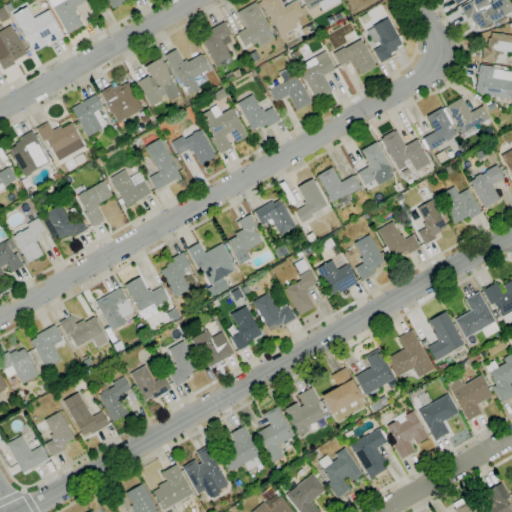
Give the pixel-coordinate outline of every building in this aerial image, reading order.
[(67,34),(47,0),(83,0),(84,1),(74,7),(76,10),(74,11),(82,25),(67,34)] [(112,9),(107,0),(126,0),(127,1),(114,8),(112,9)] [(280,36),(277,31),(275,32),(272,28),(275,26),(273,23),(272,24),(269,19),(270,19),(260,1),(261,0),(279,0),(283,7),(286,6),(286,5),(294,0),(295,1),(296,1),(303,13),(296,17),(299,21),(295,24),(297,27),(280,36)] [(322,11),(318,4),(307,10),(302,0),(339,0),(340,1),(322,11)] [(511,11),(479,30),(475,24),(474,25),(469,18),(466,20),(460,9),(472,1),(473,0),(506,0),(511,9),(511,11)] [(244,47),(237,33),(245,28),(236,13),(254,2),(270,30),(269,31),(274,39),(259,48),(255,41),(244,47)] [(8,12),(5,6),(10,3),(13,9),(8,12)] [(1,23),(0,21),(0,8),(2,7),(9,19),(1,23)] [(50,43),(47,37),(44,40),(46,44),(33,52),(26,40),(25,40),(24,37),(25,37),(19,27),(18,27),(12,15),(26,7),(32,19),(48,10),(59,30),(63,36),(50,43)] [(379,63),(372,50),(380,46),(378,41),(373,44),(366,31),(372,27),(372,26),(387,18),(401,44),(396,47),(397,49),(389,54),(391,57),(379,63)] [(222,68),(219,63),(215,65),(199,36),(224,22),(231,35),(227,37),(231,42),(224,46),(230,56),(229,56),(233,62),(222,68)] [(304,35),(300,29),(305,26),(306,27),(312,24),(315,29),(304,35)] [(3,70),(0,64),(0,30),(10,25),(25,52),(18,56),(19,57),(13,61),(14,64),(3,70)] [(505,64),(481,60),(483,47),(486,48),(487,38),(490,38),(490,33),(511,35),(511,53),(506,52),(505,64)] [(360,74),(356,67),(353,68),(349,60),(339,66),(332,53),(343,47),(344,48),(349,45),(349,44),(355,41),(355,42),(360,39),(362,43),(364,42),(365,45),(364,46),(375,66),(360,74)] [(190,95),(182,82),(180,84),(164,56),(178,48),(179,49),(176,51),(182,62),(186,60),(187,62),(200,54),(209,69),(192,79),(199,89),(190,95)] [(316,101),(304,79),(303,79),(302,78),(303,77),(301,73),(302,73),(298,66),(314,58),(313,57),(324,51),(327,57),(327,56),(334,69),(323,75),(331,91),(329,92),(330,94),(316,101)] [(151,107),(137,82),(147,76),(149,79),(151,77),(145,67),(160,59),(170,76),(171,75),(174,81),(173,82),(180,94),(168,100),(165,94),(160,97),(162,100),(151,107)] [(475,91),(479,65),(493,67),(493,68),(502,70),(502,71),(511,72),(511,98),(481,94),(475,91)] [(236,78),(232,73),(238,69),(242,74),(236,78)] [(228,83),(224,76),(230,72),(234,79),(228,83)] [(296,110),(288,95),(275,103),(268,90),(278,84),(279,85),(296,76),(311,102),(296,110)] [(117,123),(100,92),(111,86),(111,85),(115,83),(117,86),(120,84),(121,86),(127,83),(142,109),(117,123)] [(218,102),(213,95),(222,88),(227,96),(218,102)] [(87,138),(71,108),(95,95),(102,108),(97,110),(103,119),(104,120),(105,120),(105,121),(106,121),(106,122),(107,123),(107,125),(106,126),(101,129),(102,129),(87,138)] [(252,130),(237,103),(251,95),(260,109),(261,108),(264,112),(272,108),(279,120),(267,127),(266,125),(259,128),(258,127),(252,130)] [(465,138),(459,128),(457,129),(456,127),(457,126),(446,106),(461,97),(469,113),(482,106),(489,118),(478,124),(478,123),(473,126),(476,132),(465,138)] [(489,111),(487,105),(492,102),(495,109),(489,111)] [(219,154),(210,138),(213,136),(201,115),(209,110),(214,118),(231,108),(247,136),(235,143),(229,132),(223,135),(230,147),(219,154)] [(429,151),(428,149),(426,150),(420,141),(423,140),(422,138),(434,131),(426,116),(441,108),(442,109),(444,108),(453,124),(450,125),(456,135),(451,137),(452,139),(429,151)] [(143,124),(139,118),(147,114),(150,120),(143,124)] [(77,165),(73,159),(74,158),(74,157),(59,165),(57,161),(58,161),(54,153),(53,153),(52,151),(51,152),(49,147),(50,147),(48,144),(47,144),(45,140),(43,142),(35,129),(47,122),(52,130),(60,126),(62,129),(71,123),(72,125),(74,128),(80,138),(79,139),(84,147),(84,146),(86,150),(83,152),(82,152),(80,153),(81,155),(82,154),(85,160),(77,165)] [(200,166),(192,151),(190,152),(188,149),(178,155),(171,142),(182,136),(184,139),(192,135),(192,134),(197,131),(197,132),(200,130),(215,156),(213,158),(213,159),(202,165),(200,166)] [(397,170),(380,139),(382,138),(382,137),(392,131),(393,132),(396,130),(404,145),(416,139),(429,163),(414,171),(407,159),(403,162),(405,166),(397,170)] [(24,177),(9,150),(16,146),(15,144),(21,140),(20,138),(31,131),(38,142),(37,142),(49,162),(24,177)] [(156,190),(148,178),(158,172),(144,147),(159,139),(172,161),(171,161),(180,176),(156,190)] [(364,185),(357,173),(370,165),(361,150),(375,142),(387,162),(388,162),(390,164),(388,165),(391,168),(389,169),(393,177),(382,183),(378,176),(374,178),(374,179),(364,185)] [(511,178),(499,155),(511,147),(511,178)] [(478,160),(475,154),(481,150),(485,156),(478,160)] [(484,208),(469,182),(474,179),(473,177),(479,174),(480,175),(485,172),(484,171),(496,164),(503,177),(490,185),(499,200),(484,208)] [(0,171),(8,167),(15,179),(4,186),(2,182),(0,183),(0,171)] [(337,211),(332,202),(331,203),(329,198),(328,199),(326,197),(327,196),(316,176),(332,167),(340,182),(352,175),(359,188),(352,192),(353,194),(349,196),(352,202),(337,211)] [(126,208),(121,200),(122,200),(116,189),(113,191),(110,186),(113,184),(110,179),(125,170),(129,177),(138,172),(150,193),(136,202),(126,208)] [(55,181),(52,176),(57,173),(60,178),(55,181)] [(301,223),(294,212),(304,206),(302,202),(304,201),(296,188),(311,179),(326,205),(310,214),(312,217),(301,223)] [(91,227),(84,214),(86,212),(77,196),(79,195),(79,194),(83,191),(84,192),(103,181),(106,185),(107,184),(110,190),(109,190),(112,196),(98,204),(99,206),(96,208),(103,221),(101,221),(102,222),(99,224),(99,223),(93,227),(92,226),(91,227)] [(397,192),(394,187),(399,184),(402,189),(397,192)] [(19,196),(15,189),(20,186),(25,194),(19,196)] [(43,197),(40,192),(51,186),(54,192),(49,195),(48,193),(43,197)] [(453,225),(437,196),(453,187),(457,194),(467,189),(481,213),(480,213),(480,214),(471,220),(470,219),(469,219),(468,217),(453,225)] [(424,245),(417,232),(424,228),(422,223),(423,223),(415,208),(433,199),(448,225),(439,230),(440,232),(434,236),(435,239),(424,245)] [(279,235),(270,219),(261,224),(253,212),(272,201),(273,203),(279,200),(295,226),(279,235)] [(60,239),(52,225),(51,226),(45,213),(60,205),(67,218),(69,217),(71,221),(80,216),(87,229),(74,236),(73,234),(67,238),(66,236),(60,239)] [(240,266),(226,242),(235,236),(234,234),(243,229),(239,223),(236,224),(235,222),(249,215),(256,227),(253,229),(261,242),(245,251),(250,260),(240,266)] [(27,263),(12,237),(16,235),(15,235),(20,232),(20,233),(28,228),(26,225),(37,218),(44,231),(34,236),(36,239),(34,240),(42,255),(27,263)] [(394,257),(394,256),(392,257),(376,230),(392,222),(400,236),(402,235),(404,239),(412,235),(419,248),(408,254),(406,252),(398,256),(398,255),(394,257)] [(309,244),(305,237),(312,233),(316,240),(309,244)] [(362,281),(354,268),(362,263),(360,259),(361,258),(353,243),(368,235),(384,261),(377,265),(378,267),(372,271),(373,274),(362,281)] [(0,277),(0,244),(6,241),(6,242),(9,241),(12,248),(10,249),(12,254),(15,252),(16,253),(16,254),(22,266),(21,267),(22,267),(18,269),(13,273),(12,272),(11,272),(7,264),(0,267),(0,270),(3,276),(0,277)] [(209,285),(200,269),(197,270),(186,250),(198,243),(203,253),(221,244),(232,263),(230,264),(234,271),(222,278),(211,284),(209,285)] [(278,258),(273,249),(283,244),(287,254),(278,258)] [(348,257),(345,253),(348,251),(346,249),(350,247),(352,249),(350,250),(353,254),(348,257)] [(175,298),(160,271),(167,267),(165,264),(169,262),(168,260),(182,252),(189,265),(181,269),(184,274),(182,275),(183,278),(190,274),(195,283),(189,287),(190,289),(175,298)] [(298,274),(293,264),(302,259),(307,268),(298,274)] [(330,295),(315,269),(331,260),(337,270),(346,264),(357,284),(339,294),(338,291),(330,295)] [(299,316),(284,290),(287,288),(286,287),(291,284),(292,285),(300,280),(298,277),(309,270),(316,283),(307,289),(308,292),(306,293),(313,307),(299,316)] [(144,321),(124,285),(139,277),(147,291),(149,289),(151,292),(160,287),(168,300),(155,307),(158,313),(144,321)] [(211,297),(206,289),(212,286),(211,284),(222,278),(227,288),(211,297)] [(511,318),(505,323),(501,316),(500,317),(493,303),(490,305),(482,290),(496,283),(501,293),(505,290),(502,285),(511,279),(511,318)] [(110,330),(96,304),(103,300),(101,298),(119,288),(125,300),(126,299),(133,312),(123,317),(125,322),(110,330)] [(465,338),(454,320),(470,311),(464,300),(478,292),(495,322),(494,322),(499,330),(485,338),(480,329),(465,338)] [(252,302),(267,293),(275,307),(277,306),(279,311),(287,306),(294,318),(283,325),(281,322),(274,327),(274,326),(269,329),(268,328),(267,328),(252,302)] [(210,308),(208,304),(215,300),(218,304),(210,308)] [(237,351),(230,338),(238,334),(236,329),(238,328),(230,314),(245,306),(261,334),(248,342),(249,344),(237,351)] [(495,318),(491,312),(495,310),(499,316),(495,318)] [(435,361),(427,347),(437,341),(433,334),(435,332),(428,321),(445,311),(464,344),(435,361)] [(97,347),(92,338),(76,347),(68,334),(66,335),(58,322),(70,316),(75,324),(83,320),(84,322),(94,317),(95,318),(97,321),(96,322),(102,332),(101,333),(107,342),(97,347)] [(46,370),(30,342),(37,338),(35,336),(54,326),(61,338),(51,343),(61,361),(46,370)] [(208,368),(192,338),(207,329),(211,337),(221,331),(233,354),(208,368)] [(400,375),(389,357),(404,349),(397,338),(411,330),(433,369),(417,378),(412,369),(400,375)] [(117,352),(113,346),(119,341),(123,348),(117,352)] [(175,387),(168,375),(175,371),(172,366),(175,364),(167,350),(183,341),(199,370),(185,377),(187,380),(175,387)] [(22,385),(16,373),(7,378),(3,371),(2,371),(0,367),(0,356),(8,352),(9,354),(15,351),(16,353),(23,349),(30,362),(31,362),(38,375),(22,385)] [(364,395),(354,377),(370,368),(364,357),(378,349),(394,378),(364,395)] [(477,361),(474,357),(483,351),(485,353),(481,356),(482,358),(477,361)] [(511,395),(501,402),(492,387),(495,385),(488,373),(484,366),(493,361),(497,368),(505,363),(503,358),(511,353),(511,382),(509,384),(511,389),(511,395)] [(87,368),(83,361),(82,358),(86,356),(87,358),(88,358),(92,364),(87,368)] [(144,401),(129,374),(144,365),(150,376),(154,373),(157,378),(163,375),(170,389),(153,399),(151,397),(144,401)] [(336,421),(321,396),(337,387),(330,376),(344,368),(360,397),(359,398),(363,405),(336,421)] [(467,421),(460,409),(458,410),(449,394),(451,393),(446,384),(460,376),(465,384),(480,375),(486,387),(489,386),(491,389),(488,390),(491,396),(476,404),(481,413),(467,421)] [(112,422),(97,395),(101,393),(100,392),(105,390),(113,386),(111,382),(123,376),(130,389),(121,394),(123,398),(120,399),(128,413),(112,422)] [(298,436),(283,409),(296,402),(299,407),(302,405),(297,395),(311,387),(319,402),(316,404),(323,417),(307,427),(309,430),(298,436)] [(58,400),(52,391),(58,388),(61,391),(58,393),(61,398),(58,400)] [(83,436),(63,401),(77,393),(91,418),(92,417),(91,416),(98,412),(99,413),(100,412),(108,425),(90,435),(89,433),(83,436)] [(434,440),(417,411),(447,394),(458,412),(442,422),(448,433),(434,440)] [(269,464),(253,435),(270,425),(263,414),(277,406),(294,436),(277,445),(283,456),(269,464)] [(51,457),(44,444),(52,439),(50,435),(51,434),(43,420),(58,411),(74,438),(67,442),(68,444),(61,448),(63,450),(51,457)] [(400,459),(392,444),(395,443),(385,427),(396,420),(396,419),(402,416),(403,417),(412,411),(427,437),(416,444),(412,439),(408,441),(414,451),(400,459)] [(229,472),(218,451),(234,442),(229,433),(243,426),(250,437),(249,438),(259,455),(257,457),(261,463),(247,471),(243,464),(229,472)] [(370,479),(349,446),(377,429),(386,442),(376,448),(381,456),(382,455),(386,461),(382,463),(386,470),(370,479)] [(22,474),(5,444),(20,436),(30,452),(40,446),(47,459),(22,474)] [(282,450),(279,445),(290,439),(293,444),(282,450)] [(210,495),(207,489),(198,494),(182,467),(194,460),(197,465),(201,463),(195,452),(210,444),(219,460),(215,462),(227,484),(225,486),(226,487),(220,491),(219,489),(216,491),(210,495)] [(337,498),(326,484),(329,481),(321,470),(323,468),(317,461),(326,455),(331,462),(337,458),(335,455),(344,448),(362,473),(350,482),(347,477),(343,480),(349,489),(337,498)] [(162,510),(151,492),(159,488),(157,485),(166,480),(162,472),(176,464),(182,476),(182,477),(191,494),(162,510)] [(300,477),(296,472),(300,469),(304,473),(300,477)] [(298,511),(285,496),(289,493),(286,489),(293,483),(296,486),(311,473),(325,489),(323,491),(323,492),(320,494),(318,495),(319,496),(315,499),(315,498),(311,502),(319,511),(298,511)] [(478,511),(477,510),(475,511),(473,507),(475,506),(474,504),(486,497),(489,503),(492,501),(487,491),(501,483),(509,497),(506,499),(511,511),(478,511)] [(133,511),(129,504),(130,503),(125,493),(142,484),(157,511),(133,511)] [(251,511),(263,503),(263,504),(275,494),(274,492),(277,490),(280,495),(277,497),(278,498),(280,496),(293,511),(251,511)] [(454,511),(453,509),(455,508),(452,503),(464,496),(473,511),(454,511)]
